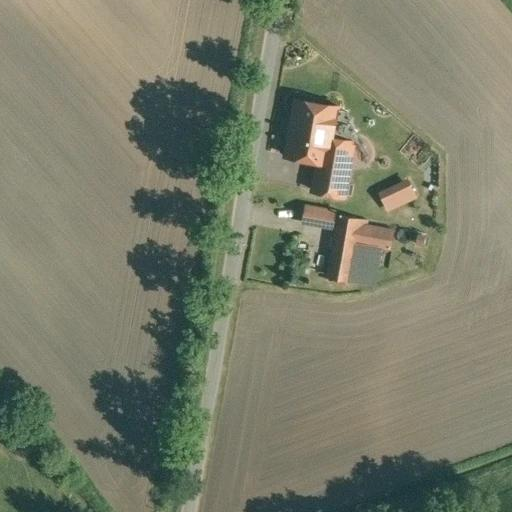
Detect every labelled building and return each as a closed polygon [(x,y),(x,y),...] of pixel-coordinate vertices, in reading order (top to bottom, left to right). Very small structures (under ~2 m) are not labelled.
[(337,108),(296,100),(286,155),(318,161),(349,167),(353,142),(332,139),(337,108)] [(349,167),(318,161),(312,190),(344,196),(349,167)] [(333,212),(307,207),(304,222),(331,227),(333,212)] [(367,220),(338,215),(327,274),(328,274),(328,276),(356,281),(362,245),(366,226),(367,220)] [(393,231),(366,226),(362,245),(390,250),(393,231)]
